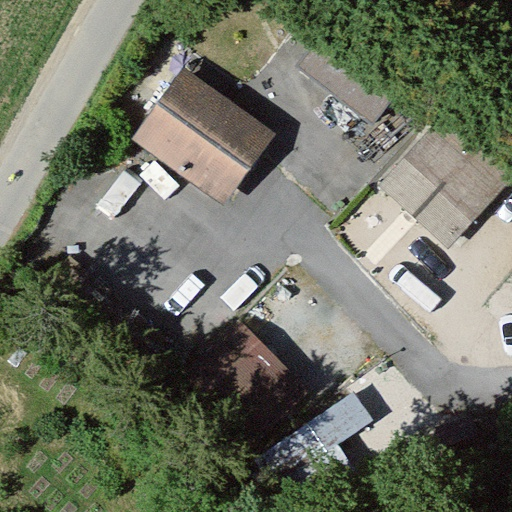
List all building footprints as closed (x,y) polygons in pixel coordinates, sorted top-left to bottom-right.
[(320,41),(300,68),(378,125),(410,81),(333,24),(320,41)] [(272,136),(184,74),(140,138),(228,200),(272,136)] [(511,138),(466,97),(408,160),(476,222),(511,183),(511,138)] [(128,166),(120,159),(98,145),(45,225),(65,239),(75,245),(128,166)] [(451,250),(476,222),(408,160),(383,188),(451,250)] [(308,392),(243,327),(185,385),(250,450),(308,392)] [(374,421),(358,396),(264,456),(280,481),(295,472),(374,421)]
